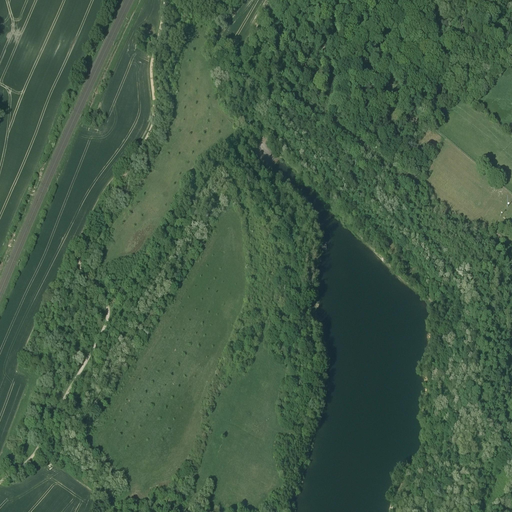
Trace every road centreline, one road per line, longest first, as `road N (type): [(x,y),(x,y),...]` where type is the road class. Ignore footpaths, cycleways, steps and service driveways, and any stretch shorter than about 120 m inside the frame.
road 1 (track): [(0,486),(35,455),(105,325),(103,300),(79,272),(81,247),(151,130),(152,64),(167,0)]
road 2 (track): [(389,270),(263,147),(213,56)]
road 3 (unknown): [(479,35),(446,63),(412,62),(316,16)]
